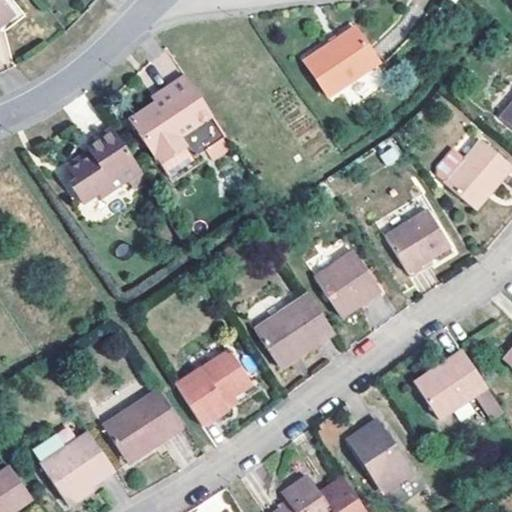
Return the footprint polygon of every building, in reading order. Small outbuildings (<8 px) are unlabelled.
[(3,0),(0,0),(0,30),(18,18),(3,0)] [(362,31),(312,64),(336,100),(386,67),(362,31)] [(133,118),(156,155),(184,137),(181,131),(209,112),(185,76),(161,90),(165,96),(133,118)] [(511,105),(502,117),(511,125),(511,105)] [(136,189),(150,181),(115,128),(88,146),(91,152),(70,166),(78,179),(71,185),(84,204),(99,195),(102,198),(130,180),(136,189)] [(184,137),(156,155),(160,160),(187,142),(184,137)] [(474,155),(504,181),(511,171),(511,166),(485,143),(474,155)] [(504,181),(474,155),(447,185),(477,211),(504,181)] [(435,211),(392,236),(415,274),(456,249),(435,211)] [(356,253),(318,279),(344,318),(382,292),(356,253)] [(311,297),(287,312),(313,351),(336,335),(311,297)] [(313,351),(287,312),(256,332),(280,367),(304,351),(306,355),(313,351)] [(179,388),(206,429),(231,412),(226,405),(255,385),(232,353),(179,388)] [(511,353),(503,365),(511,373),(511,353)] [(444,422),(480,399),(490,392),(466,355),(452,364),(454,367),(421,388),(444,422)] [(494,422),(506,416),(490,392),(480,399),(494,422)] [(159,395),(108,431),(132,467),(184,432),(159,395)] [(414,476),(377,426),(362,436),(366,439),(351,449),(380,491),(389,486),(392,490),(414,476)] [(68,506),(119,475),(93,437),(42,469),(68,506)] [(0,511),(11,511),(31,500),(7,464),(0,468),(0,511)] [(275,511),(328,511),(318,496),(306,480),(283,495),(287,500),(276,508),(278,511),(275,511)] [(318,496),(328,511),(361,511),(340,481),(318,496)]
